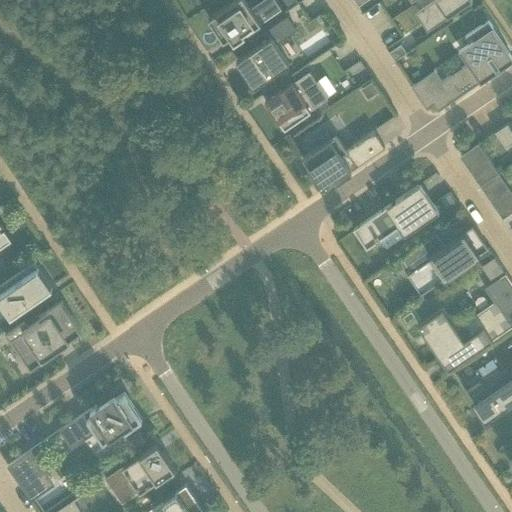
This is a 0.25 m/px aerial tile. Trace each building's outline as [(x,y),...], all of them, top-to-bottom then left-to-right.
[(245,29),(247,32),(281,9),(274,0),(262,0),(250,8),(244,0),(234,0),(208,18),(223,41),(230,36),(234,41),(245,34),(243,31),(245,29)] [(419,0),(417,2),(420,7),(421,8),(417,11),(428,26),(432,24),(433,25),(469,0),(419,0)] [(236,60),(242,69),(254,86),(289,62),(276,43),(296,30),(287,16),(251,40),(255,47),(236,60)] [(453,100),(511,59),(511,55),(488,21),(465,36),(469,42),(458,49),(468,63),(440,82),(446,91),(447,92),(452,100),(453,100)] [(389,52),(394,60),(406,53),(400,44),(389,52)] [(277,120),(278,119),(284,128),(328,99),(309,71),(293,82),(265,101),(277,120)] [(270,75),(258,84),(264,93),(276,84),(270,75)] [(371,82),(360,89),(368,100),(378,93),(371,82)] [(453,100),(452,100),(447,92),(446,91),(431,101),(438,110),(453,100)] [(511,120),(495,132),(506,147),(511,142),(511,120)] [(384,147),(373,130),(345,148),(335,134),(302,157),(324,189),(384,147)] [(487,169),(474,178),(480,187),(494,178),(487,169)] [(494,178),(480,187),(487,196),(500,187),(494,178)] [(439,211),(420,184),(353,229),(366,249),(399,227),(404,235),(439,211)] [(450,194),(441,200),(445,206),(454,200),(450,194)] [(0,245),(11,238),(0,221),(0,245)] [(421,294),(488,248),(473,225),(429,255),(431,258),(407,274),(421,294)] [(0,285),(0,300),(10,316),(52,287),(35,263),(35,262),(0,285)] [(511,325),(502,310),(511,303),(511,282),(505,273),(484,287),(496,305),(458,331),(442,308),(417,325),(439,357),(441,357),(449,369),(448,369),(448,370),(511,326),(511,325)] [(44,361),(59,351),(55,345),(65,338),(67,340),(82,330),(61,301),(39,316),(40,317),(27,326),(24,321),(5,334),(21,357),(23,355),(31,366),(42,358),(44,361)] [(511,403),(511,372),(507,376),(508,377),(492,388),(479,379),(466,388),(468,392),(474,401),(471,403),(484,423),(511,403)] [(114,392),(96,405),(59,430),(64,438),(77,430),(83,440),(96,432),(103,442),(123,428),(125,431),(142,419),(124,393),(118,397),(114,392)] [(138,432),(129,438),(136,448),(145,441),(138,432)] [(139,491),(175,467),(157,442),(105,478),(114,491),(131,479),(139,491)] [(45,471),(30,450),(7,466),(21,487),(45,471)] [(154,511),(205,511),(186,484),(152,508),(154,511)] [(73,500),(54,511),(81,511),(73,500)]
